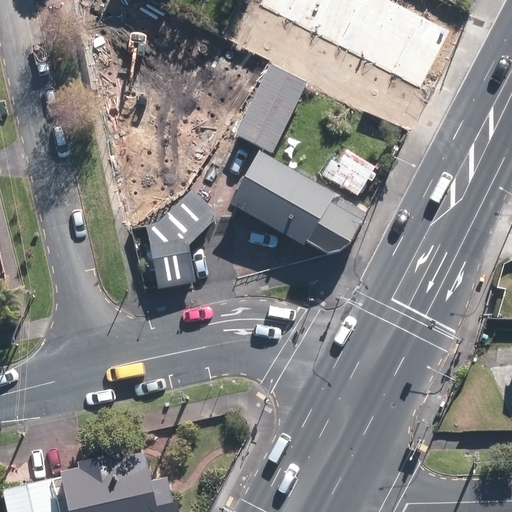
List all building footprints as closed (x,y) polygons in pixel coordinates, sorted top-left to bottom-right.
[(453,32),(391,0),(262,0),(260,5),(423,90),(453,32)] [(196,112),(226,53),(155,16),(131,62),(140,67),(122,101),(205,144),(216,122),(196,112)] [(268,158),(302,87),(265,69),(231,141),(268,158)] [(319,179),(336,188),(355,199),(372,168),(343,152),(335,167),(327,163),(319,179)] [(334,249),(345,241),(361,212),(321,190),(319,193),(251,156),(222,209),(298,251),(303,240),(324,251),(334,249)] [(142,228),(154,295),(192,288),(186,250),(216,221),(190,193),(155,226),(142,228)] [(213,286),(205,256),(191,260),(199,290),(213,286)] [(78,465),(59,469),(69,511),(173,511),(168,485),(166,476),(165,474),(150,478),(144,450),(117,456),(116,452),(77,461),(78,465)] [(61,511),(53,477),(4,488),(9,511),(61,511)]
